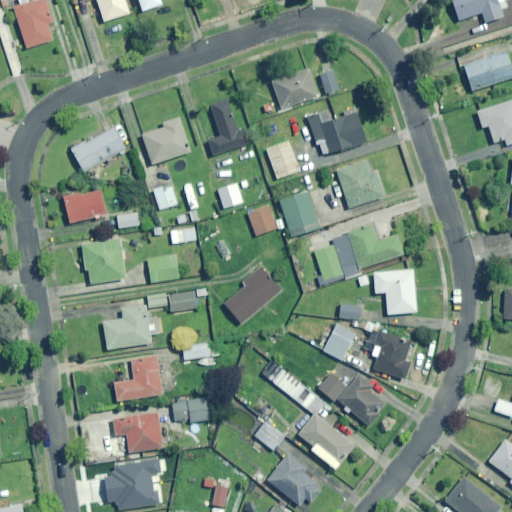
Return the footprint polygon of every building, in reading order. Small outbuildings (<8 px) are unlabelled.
[(51,12),(46,0),(20,0),(22,6),(13,8),(26,49),(53,41),(45,14),(51,12)] [(130,14),(125,0),(96,0),(103,22),(130,14)] [(137,0),(142,12),(161,6),(159,0),(137,0)] [(450,0),(458,22),(481,14),(484,24),(502,18),(500,11),(508,9),(506,2),(511,1),(511,0),(450,0)] [(511,78),(511,70),(506,52),(463,66),(472,92),(511,78)] [(318,98),(308,70),(272,82),(281,110),(318,98)] [(339,91),(333,72),(320,76),(325,95),(339,91)] [(236,132),(227,101),(210,106),(220,137),(208,141),(213,157),(248,146),(243,130),(236,132)] [(511,144),(511,103),(511,101),(476,112),(482,129),(488,127),(493,143),(504,140),(506,147),(511,144)] [(330,120),(327,108),(306,114),(319,158),(365,143),(356,113),(330,120)] [(189,154),(178,119),(164,123),(165,129),(142,135),(151,165),(189,154)] [(125,151),(114,129),(71,151),(83,173),(125,151)] [(299,172),(288,142),(266,150),(276,180),(299,172)] [(371,175),(366,161),(336,171),(348,210),(384,198),(376,174),(371,175)] [(243,204),(237,185),(218,191),(224,210),(243,204)] [(177,206),(172,187),(154,193),(159,211),(177,206)] [(107,216),(101,191),(64,199),(69,224),(107,216)] [(320,229),(309,193),(280,202),(291,238),(320,229)] [(341,207),(338,195),(321,199),(325,212),(341,207)] [(277,230),(269,207),(248,215),(256,237),(277,230)] [(138,226),(136,212),(117,215),(119,229),(138,226)] [(370,223),(345,231),(358,269),(402,254),(396,234),(376,240),(370,223)] [(196,242),(194,229),(170,232),(172,245),(196,242)] [(121,278),(125,278),(118,235),(99,238),(100,243),(81,245),(85,271),(87,271),(90,286),(122,281),(121,278)] [(342,276),(334,247),(315,253),(323,282),(342,276)] [(187,279),(184,255),(148,260),(151,284),(187,279)] [(358,275),(355,265),(341,269),(344,280),(358,275)] [(281,292),(260,267),(241,283),(244,287),(223,305),(241,325),(281,292)] [(417,313),(412,269),(374,273),(376,294),(385,294),(387,316),(417,313)] [(511,290),(503,291),(503,321),(511,320),(511,290)] [(195,309),(193,293),(168,296),(171,313),(195,309)] [(167,307),(165,294),(147,297),(149,309),(167,307)] [(360,307),(339,305),(338,318),(359,320),(360,307)] [(147,319),(145,307),(122,311),(123,320),(102,323),(107,351),(151,344),(150,336),(162,334),(159,317),(147,319)] [(355,334),(337,325),(323,352),(342,361),(355,334)] [(404,360),(410,341),(377,329),(372,345),(374,346),(371,356),(376,357),(372,369),(404,380),(410,362),(404,360)] [(220,356),(218,342),(182,347),(184,361),(220,356)] [(163,374),(161,357),(142,359),(145,380),(114,384),(116,402),(163,396),(160,374),(163,374)] [(314,415),(324,404),(285,373),(275,384),(312,414),(296,434),(312,448),(310,451),(335,471),(354,447),(314,415)] [(347,387),(332,374),(318,390),(333,403),(347,387)] [(372,387),(359,377),(338,403),(369,429),(381,415),(374,410),(381,401),(369,391),(372,387)] [(215,420),(212,398),(172,403),(174,422),(188,420),(188,423),(215,420)] [(511,404),(499,400),(494,412),(511,418),(511,404)] [(163,449),(157,412),(113,419),(115,437),(125,435),(129,454),(163,449)] [(284,438),(265,422),(254,436),(273,452),(284,438)] [(511,446),(505,441),(489,463),(511,480),(509,483),(511,485),(511,446)] [(301,467),(289,457),(268,482),(299,507),(305,500),(311,504),(323,490),(299,470),(301,467)] [(497,511),(501,508),(464,478),(444,502),(456,511),(497,511)] [(229,485),(205,480),(203,487),(215,490),(212,505),(224,508),(229,485)] [(154,511),(152,486),(116,489),(118,511),(154,511)]
